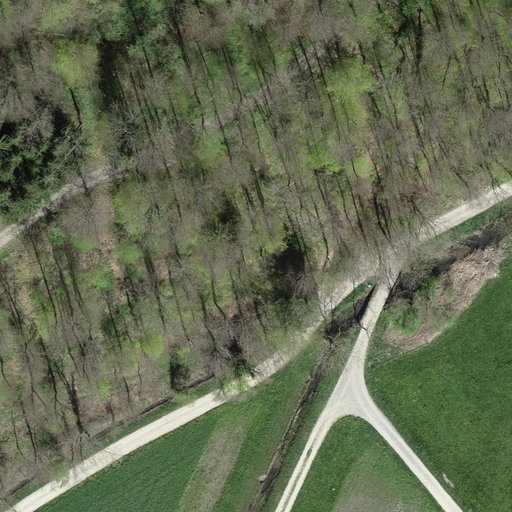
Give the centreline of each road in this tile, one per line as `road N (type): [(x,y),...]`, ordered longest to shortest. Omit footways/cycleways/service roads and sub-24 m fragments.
road 1 (track): [(24,511),(125,442),(275,364),(351,284),(402,248)]
road 2 (track): [(0,244),(45,210),(280,89),(373,0)]
road 3 (track): [(455,511),(349,381),(402,248)]
road 4 (track): [(329,307),(386,93),(375,74),(317,53)]
road 5 (track): [(283,511),(349,381)]
road 6 (track): [(402,248),(511,185)]
